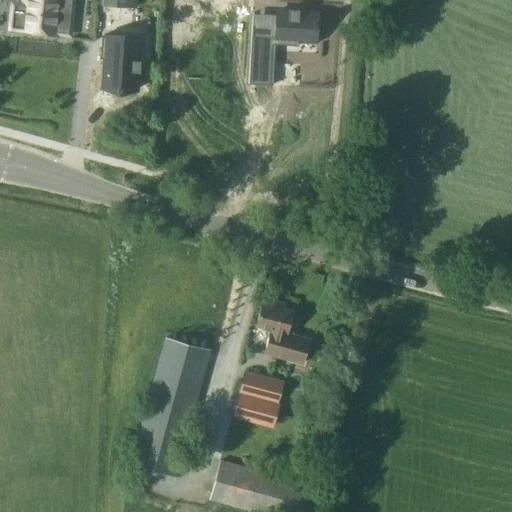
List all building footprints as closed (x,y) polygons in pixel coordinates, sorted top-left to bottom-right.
[(16,28),(19,28),(19,29),(67,34),(69,0),(22,0),(22,7),(18,7),(16,28)] [(223,6),(187,5),(186,35),(221,35),(221,65),(236,66),(236,26),(223,26),(223,6)] [(252,13),(249,84),(273,85),(273,84),(270,83),(272,44),(298,46),(298,39),(314,40),(314,44),(315,44),(317,13),(299,12),(299,9),(297,9),(297,12),(290,11),(290,8),(288,8),(288,11),(277,10),(275,37),(252,36),(254,13),(252,13)] [(100,36),(98,59),(102,59),(100,87),(135,90),(139,39),(100,36)] [(172,80),(154,79),(149,146),(169,147),(172,80)] [(285,90),(283,116),(329,119),(331,93),(285,90)] [(260,96),(252,127),(271,132),(279,101),(260,96)] [(279,131),(271,162),(284,166),(282,172),(298,176),(300,170),(313,174),(320,148),(302,143),(304,138),(279,131)] [(263,298),(256,326),(270,330),(268,340),(276,342),(272,355),(302,363),(308,339),(291,334),(295,320),(289,319),(292,310),(276,306),(277,302),(263,298)] [(129,465),(176,478),(211,350),(164,337),(129,465)] [(269,431),(283,382),(244,371),(230,420),(269,431)] [(208,500),(251,511),(301,511),(310,485),(219,459),(208,500)]
